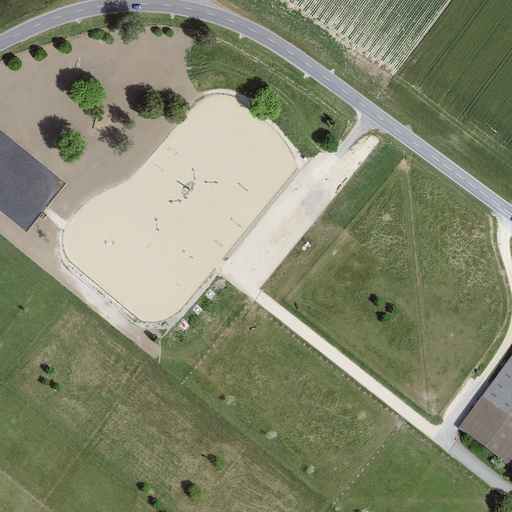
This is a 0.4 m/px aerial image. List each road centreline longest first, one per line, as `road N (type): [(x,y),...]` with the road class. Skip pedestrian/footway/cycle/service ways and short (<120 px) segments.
road 1 (tertiary): [(167,0),(244,22),(300,55),(511,209)]
road 2 (tertiary): [(0,37),(51,13),(119,0)]
